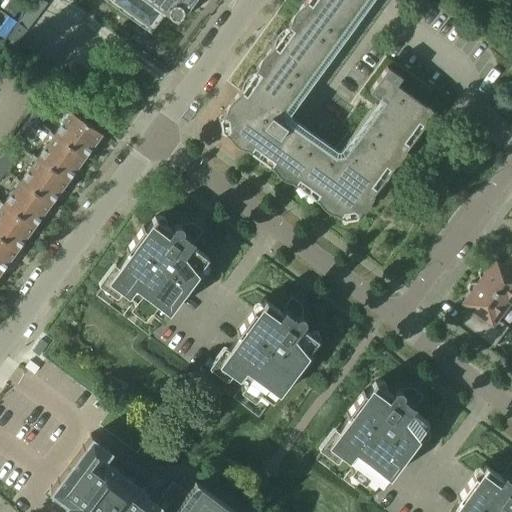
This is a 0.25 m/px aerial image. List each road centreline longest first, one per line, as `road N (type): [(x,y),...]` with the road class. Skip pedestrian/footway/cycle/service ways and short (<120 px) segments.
road 1 (residential): [(399,319),(159,137)]
road 2 (residential): [(0,350),(159,137)]
road 3 (residential): [(399,319),(511,173)]
road 4 (residential): [(159,137),(257,0)]
road 5 (residential): [(511,408),(399,319)]
